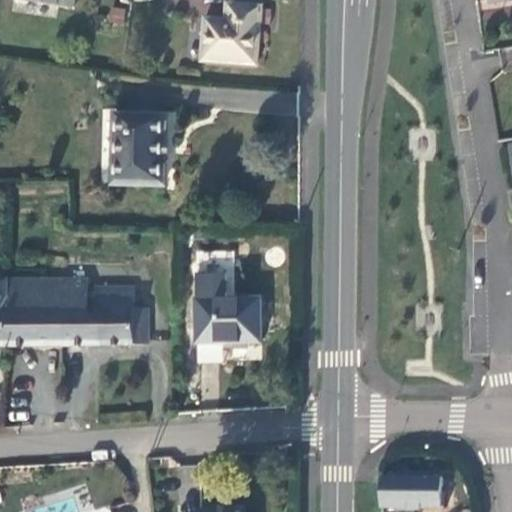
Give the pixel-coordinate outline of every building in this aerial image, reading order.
[(10,0),(10,2),(71,13),(73,0),(10,0)] [(227,7),(225,21),(232,22),(234,8),(227,7)] [(257,71),(264,12),(234,8),(232,22),(225,21),(207,19),(204,40),(201,65),(257,71)] [(165,120),(115,120),(115,186),(166,186),(165,147),(165,120)] [(9,280),(6,280),(6,346),(63,346),(63,280),(9,280)] [(88,281),(63,280),(63,346),(98,346),(98,289),(88,289),(88,281)] [(135,289),(98,289),(98,346),(147,345),(148,330),(146,330),(133,330),(134,309),(135,289)] [(259,301),(197,300),(197,344),(259,344),(259,301)] [(147,310),(134,309),(133,330),(146,330),(147,310)] [(382,475),(384,510),(443,510),(442,476),(382,475)]
